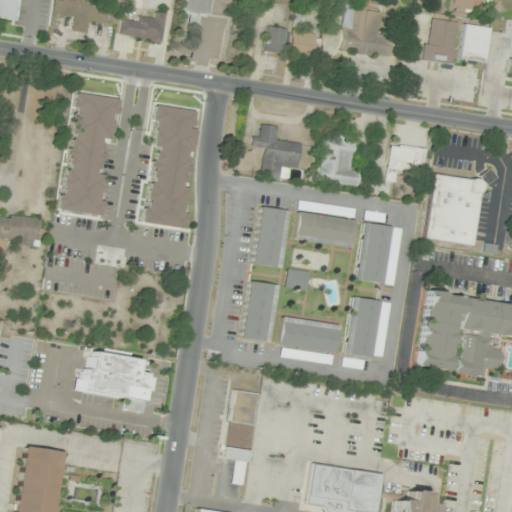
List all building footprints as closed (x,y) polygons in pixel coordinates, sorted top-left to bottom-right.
[(0,0),(0,18),(15,20),(17,0),(0,0)] [(56,0),(54,16),(73,19),(71,31),(87,33),(89,22),(106,25),(109,0),(56,0)] [(208,16),(211,0),(182,0),(181,11),(208,16)] [(452,0),(450,16),(465,19),(467,0),(470,0),(489,3),(489,0),(452,0)] [(337,50),(388,57),(391,36),(377,35),(380,9),(343,5),(337,50)] [(303,12),(294,11),(293,23),(301,24),(303,12)] [(121,17),(118,36),(161,41),(164,13),(154,12),(153,21),(121,17)] [(456,22),(428,18),(423,59),(451,63),(456,22)] [(483,63),(488,28),(462,24),(457,60),(483,63)] [(263,52),(281,54),(285,29),(267,26),(263,52)] [(316,58),(320,35),(292,30),(287,52),(316,58)] [(73,91),(115,97),(114,104),(115,104),(114,112),(109,111),(108,120),(110,120),(109,130),(108,130),(107,137),(99,136),(98,141),(101,141),(100,150),(102,151),(101,159),(98,159),(96,167),(94,167),(93,171),(101,173),(100,180),(101,180),(100,191),(97,191),(96,198),(101,199),(99,208),(98,208),(97,213),(55,207),(56,201),(55,200),(56,192),(61,193),(62,184),(60,184),(61,174),(62,174),(63,167),(67,168),(68,163),(66,163),(67,153),(64,153),(65,146),(67,146),(69,137),(72,137),(73,132),(69,132),(70,125),(69,125),(70,114),(72,114),(74,106),(69,106),(71,97),(72,97),(73,91)] [(152,103),(193,109),(190,126),(186,125),(185,126),(194,128),(191,145),(189,144),(188,151),(185,150),(184,155),(187,155),(185,164),(188,164),(187,172),(184,172),(183,181),(180,181),(179,185),(185,186),(184,193),(185,193),(183,203),(181,203),(180,212),(184,212),(183,221),(182,221),(181,227),(139,221),(140,214),(139,214),(140,206),(145,206),(146,198),(144,197),(146,187),(147,187),(148,180),(151,181),(152,176),(150,175),(151,166),(148,166),(149,158),(152,159),(153,149),(156,150),(156,145),(151,144),(152,137),(151,137),(154,119),(150,118),(152,103)] [(296,169),(301,142),(277,138),(279,127),(261,124),(258,137),(252,135),(250,147),(263,149),(258,177),(279,181),(282,166),(296,169)] [(357,172),(349,171),(353,137),(322,133),(316,182),(355,186),(357,172)] [(384,180),(400,182),(402,168),(421,171),(424,149),(388,145),(384,180)] [(495,177),(488,168),(478,176),(485,185),(495,177)] [(471,247),(479,180),(430,174),(422,241),(471,247)] [(295,200),(352,209),(351,218),(294,209),(295,200)] [(257,206),(285,210),(276,268),(248,264),(257,206)] [(361,210),(382,214),(381,222),(360,219),(361,210)] [(294,211),(351,219),(346,247),(290,239),(294,211)] [(39,218),(0,213),(0,240),(36,245),(39,218)] [(360,222),(386,226),(377,283),(351,280),(360,222)] [(389,227),(398,228),(389,286),(380,284),(389,227)] [(281,287),(304,290),(306,270),(284,267),(281,287)] [(246,280),(273,284),(265,342),(237,337),(246,280)] [(424,289),(441,291),(441,293),(511,303),(511,337),(486,333),(485,344),(488,348),(496,349),(494,367),(489,366),(488,369),(480,368),(479,376),(473,375),(473,376),(464,375),(464,374),(453,372),(455,358),(457,359),(461,333),(476,336),(476,331),(453,328),(454,320),(450,319),(443,370),(412,365),(424,289)] [(348,296),(376,300),(367,358),(339,354),(348,296)] [(378,302),(387,303),(379,357),(370,356),(378,302)] [(278,315),(335,324),(330,352),(273,343),(278,315)] [(72,390),(124,399),(122,411),(138,414),(148,363),(126,359),(127,354),(88,347),(83,380),(74,378),(72,390)] [(278,347),(330,355),(328,365),(276,356),(278,347)] [(339,357),(361,360),(360,369),(338,366),(339,357)] [(255,393),(229,390),(220,459),(234,460),(231,484),(243,485),(255,393)] [(8,511),(19,443),(57,449),(46,511),(8,511)] [(349,468),(377,473),(374,494),(389,496),(398,498),(400,498),(428,503),(426,511),(388,511),(391,499),(374,497),(372,511),(360,511),(342,509),(349,468)]
